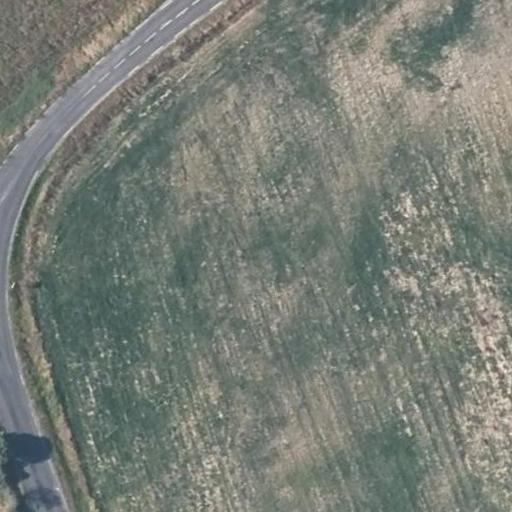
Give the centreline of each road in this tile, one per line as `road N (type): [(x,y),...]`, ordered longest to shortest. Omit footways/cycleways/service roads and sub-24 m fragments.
road 1 (tertiary): [(199,0),(106,77),(29,156),(0,200)]
road 2 (tertiary): [(0,378),(50,511)]
